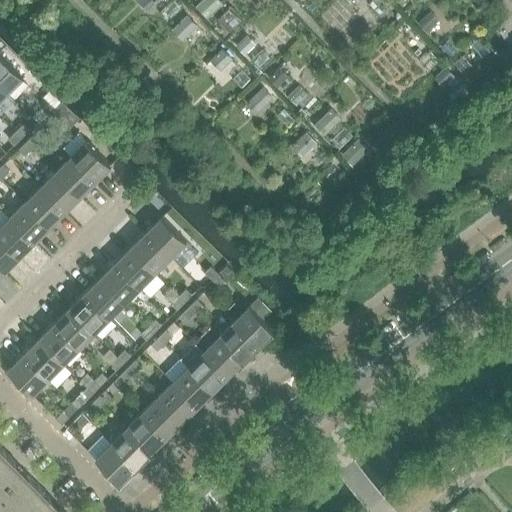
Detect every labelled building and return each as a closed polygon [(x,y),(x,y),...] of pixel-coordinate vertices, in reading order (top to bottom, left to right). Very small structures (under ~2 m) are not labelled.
[(218,0),(203,0),(198,5),(209,17),(223,4),(218,0)] [(430,12),(419,22),(427,31),(438,20),(430,12)] [(187,15),(173,29),(183,38),(197,25),(187,15)] [(430,37),(415,21),(397,38),(413,54),(430,37)] [(198,30),(182,46),(197,62),(214,46),(198,30)] [(247,36),(237,45),(245,53),(254,44),(247,36)] [(222,49),(211,59),(220,69),(231,59),(222,49)] [(24,76),(0,52),(0,83),(8,91),(24,76)] [(446,67),(435,76),(443,84),(453,75),(446,67)] [(279,68),(270,77),(278,85),(287,76),(279,68)] [(0,99),(8,91),(0,83),(0,99)] [(263,88),(248,103),(257,112),(272,96),(263,88)] [(49,114),(62,102),(55,94),(48,101),(42,107),(49,114)] [(63,116),(70,109),(62,102),(49,114),(57,122),(63,116)] [(331,109),(316,124),(325,133),(340,119),(331,109)] [(22,137),(30,129),(23,123),(16,131),(22,137)] [(15,144),(22,137),(16,131),(8,138),(15,144)] [(307,132),(293,144),(302,154),(316,142),(307,132)] [(33,147),(40,140),(34,134),(26,141),(33,147)] [(359,138),(344,153),(353,163),(368,148),(359,138)] [(112,165),(87,140),(71,156),(96,180),(112,165)] [(25,155),(33,147),(26,141),(19,149),(25,155)] [(96,180),(71,156),(56,171),(80,196),(96,180)] [(0,175),(2,178),(9,170),(3,164),(0,167),(0,175)] [(80,196),(56,171),(40,186),(65,211),(80,196)] [(65,211),(40,186),(25,201),(50,226),(65,211)] [(50,226),(25,201),(10,217),(34,241),(50,226)] [(187,240),(162,216),(146,231),(171,256),(187,240)] [(34,241),(10,217),(0,226),(0,238),(19,257),(34,241)] [(171,256),(146,231),(131,247),(156,271),(171,256)] [(19,257),(0,238),(0,267),(4,272),(19,257)] [(156,271),(131,247),(116,262),(140,287),(156,271)] [(140,287),(116,262),(101,277),(125,302),(140,287)] [(218,272),(211,265),(205,271),(212,278),(218,272)] [(226,280),(218,272),(212,278),(220,286),(226,280)] [(125,302),(101,277),(85,292),(109,317),(125,302)] [(185,301),(193,294),(186,288),(179,295),(185,301)] [(109,317),(85,292),(70,308),(94,332),(109,317)] [(178,309),(185,301),(179,295),(171,302),(178,309)] [(196,312),(203,304),(197,298),(190,305),(196,312)] [(275,329),(250,304),(235,320),(259,345),(275,329)] [(188,319),(196,312),(190,305),(182,313),(188,319)] [(94,332),(70,308),(55,323),(79,348),(94,332)] [(155,331),(162,324),(156,318),(149,325),(155,331)] [(259,345),(235,320),(219,335),(244,360),(259,345)] [(79,348),(55,323),(40,337),(64,362),(79,348)] [(147,339),(155,331),(149,325),(141,333),(147,339)] [(244,360),(219,335),(210,327),(195,341),(204,350),(228,375),(244,360)] [(165,342),(172,335),(166,329),(159,336),(165,342)] [(157,350),(165,342),(159,336),(151,343),(157,350)] [(64,362),(40,337),(24,353),(48,378),(64,362)] [(124,362),(131,355),(125,348),(118,356),(124,362)] [(228,375),(204,350),(189,365),(213,390),(228,375)] [(48,378),(24,353),(8,369),(33,394),(48,378)] [(116,370),(124,362),(118,356),(110,363),(116,370)] [(134,373),(142,365),(136,359),(128,366),(134,373)] [(213,390),(189,365),(173,381),(198,405),(213,390)] [(127,380),(134,373),(128,366),(120,374),(127,380)] [(79,378),(87,386),(93,392),(101,385),(86,371),(79,378)] [(198,405),(173,381),(158,396),(183,420),(198,405)] [(86,400),(93,392),(87,386),(79,394),(86,400)] [(104,403),(111,396),(105,389),(98,397),(104,403)] [(183,420),(158,396),(142,411),(167,436),(183,420)] [(96,411),(104,403),(98,397),(90,404),(96,411)] [(62,423),(70,416),(64,409),(56,417),(62,423)] [(167,436),(142,411),(127,426),(152,451),(167,436)] [(73,434),(80,426),(74,420),(66,428),(73,434)] [(152,451),(127,426),(112,442),(137,466),(152,451)] [(137,466),(112,442),(96,457),(121,482),(137,466)] [(65,511),(0,445),(0,511),(65,511)]
